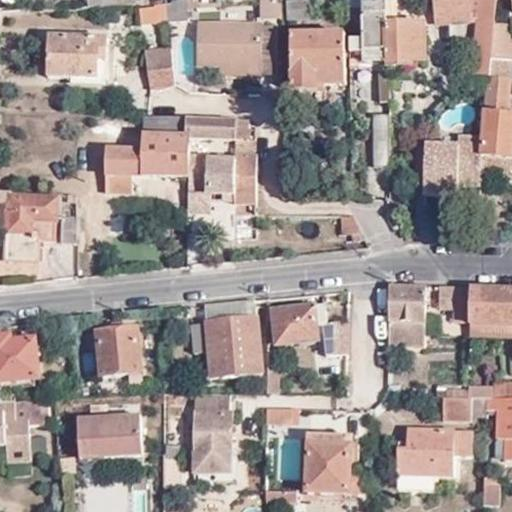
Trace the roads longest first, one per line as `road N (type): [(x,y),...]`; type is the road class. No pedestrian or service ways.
road 1 (residential): [(0,306),(408,268),(511,269)]
road 2 (unknown): [(408,268),(371,210),(281,205),(272,192),(271,121),(260,106),(153,101)]
